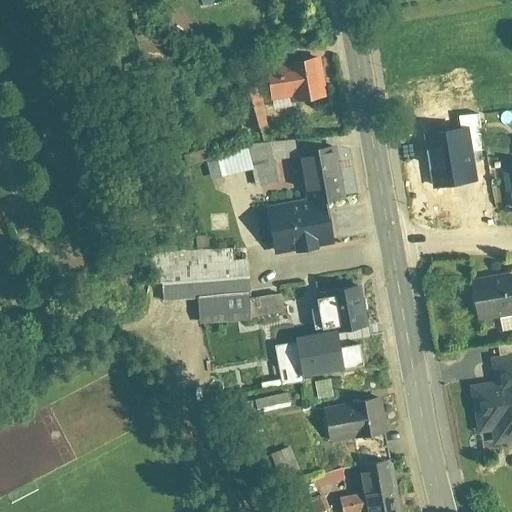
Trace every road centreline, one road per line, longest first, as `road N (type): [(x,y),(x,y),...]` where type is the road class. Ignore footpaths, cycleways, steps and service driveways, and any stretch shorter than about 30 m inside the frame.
road 1 (tertiary): [(442,511),(390,246)]
road 2 (tertiary): [(390,246),(347,0)]
road 3 (residential): [(511,241),(390,246)]
